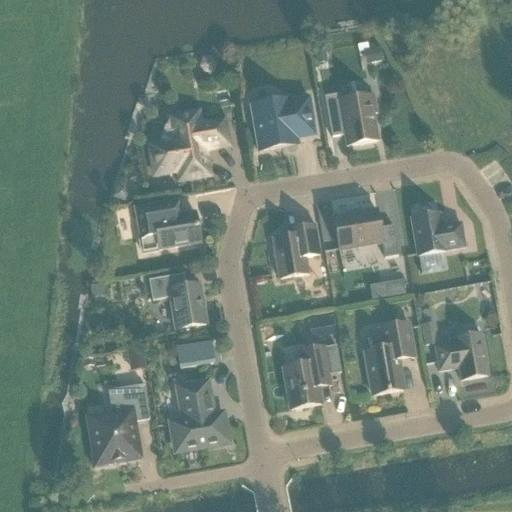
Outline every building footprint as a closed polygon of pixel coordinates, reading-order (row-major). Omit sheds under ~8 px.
[(380,50),(364,52),(366,65),(382,63),(380,50)] [(325,54),(317,55),(318,65),(327,64),(325,54)] [(211,58),(203,59),(198,68),(205,75),(214,74),(216,65),(211,58)] [(331,140),(345,137),(347,149),(376,144),(372,116),(376,115),(373,97),(340,103),(339,96),(324,99),(331,140)] [(250,108),(258,155),(298,148),(297,141),(315,138),(308,99),(290,102),(290,101),(250,108)] [(161,143),(161,146),(149,148),(154,178),(177,174),(179,183),(209,178),(204,152),(228,148),(223,122),(200,126),(198,114),(179,118),(176,119),(173,120),(171,121),(168,123),(166,126),(164,128),(163,131),(162,134),(161,137),(161,140),(161,143)] [(111,199),(123,205),(126,198),(125,194),(125,192),(116,187),(112,196),(111,199)] [(177,203),(134,211),(142,256),(200,246),(194,215),(180,217),(177,203)] [(127,207),(114,209),(116,221),(130,219),(127,207)] [(392,228),(379,231),(376,214),(333,221),(338,252),(381,244),(384,261),(397,258),(392,228)] [(444,255),(444,253),(464,250),(460,226),(440,230),(438,216),(411,221),(418,259),(444,255)] [(320,258),(315,228),(293,232),(294,238),(272,242),(278,282),(308,277),(305,260),(320,258)] [(152,303),(169,300),(175,332),(206,327),(199,287),(186,289),(183,276),(148,282),(152,303)] [(402,282),(388,284),(391,298),(404,296),(402,282)] [(336,336),(332,316),(309,320),(310,324),(306,325),(309,341),(336,336)] [(438,346),(434,325),(421,327),(424,348),(438,346)] [(365,355),(373,399),(402,393),(397,364),(413,361),(407,326),(380,331),(383,352),(365,355)] [(458,371),(460,383),(488,379),(480,337),(453,342),(454,347),(434,350),(438,374),(458,371)] [(491,371),(507,368),(503,339),(487,341),(491,371)] [(290,413),(320,408),(317,391),(331,389),(329,377),(340,375),(335,348),(298,354),(301,368),(283,371),(290,413)] [(126,353),(130,373),(145,370),(142,350),(126,353)] [(222,417),(212,419),(206,386),(178,391),(184,424),(171,426),(176,454),(227,445),(222,417)] [(113,468),(113,465),(139,461),(133,425),(149,423),(143,387),(107,393),(111,417),(88,421),(93,455),(90,455),(93,472),(113,468)]
